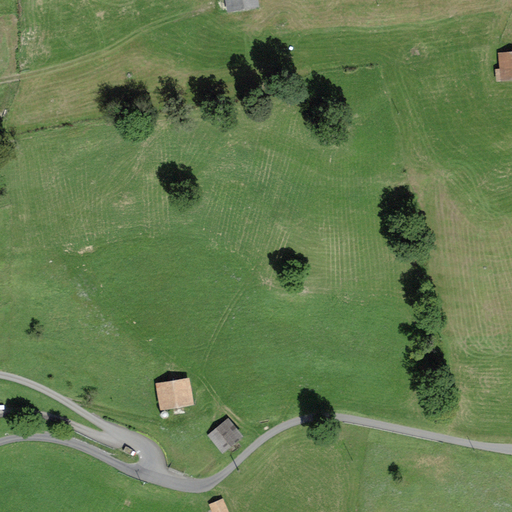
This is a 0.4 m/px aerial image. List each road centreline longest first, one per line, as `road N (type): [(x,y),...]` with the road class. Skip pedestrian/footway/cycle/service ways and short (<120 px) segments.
road 1 (unclassified): [(152,477),(203,486),(272,433),(328,417),(511,449)]
road 2 (unclassified): [(152,477),(150,450),(135,439),(50,392),(0,375)]
road 3 (unclassified): [(0,442),(67,441),(152,477)]
